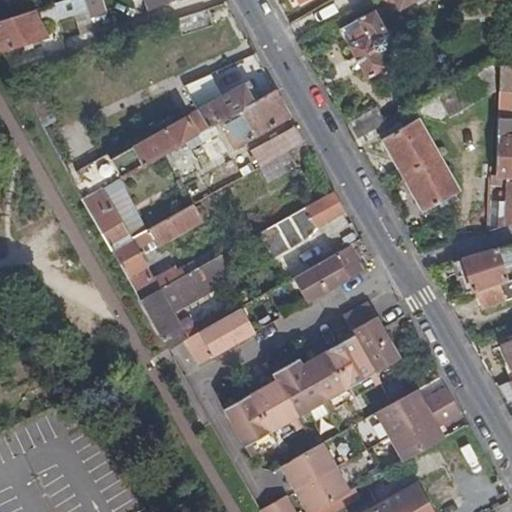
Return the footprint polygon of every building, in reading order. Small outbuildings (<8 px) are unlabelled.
[(90,11),(86,0),(72,0),(56,5),(60,21),(90,11)] [(148,0),(151,9),(179,0),(148,0)] [(419,0),(396,0),(402,9),(419,0)] [(35,11),(0,22),(0,49),(2,53),(47,39),(46,34),(35,11)] [(60,21),(70,54),(101,45),(97,34),(90,11),(60,21)] [(389,35),(380,18),(376,11),(342,31),(369,78),(388,67),(380,52),(390,45),(386,37),(389,35)] [(203,13),(173,22),(178,39),(208,30),(203,13)] [(444,120),(494,92),(495,62),(432,98),(444,120)] [(491,227),(507,222),(511,220),(511,65),(502,65),(497,173),(508,174),(508,200),(492,199),(491,227)] [(198,82),(184,88),(198,112),(208,131),(213,128),(221,124),(211,107),(212,106),(198,82)] [(211,107),(221,124),(255,104),(245,87),(212,106),(211,107)] [(26,95),(43,126),(55,119),(38,89),(26,95)] [(268,129),(290,116),(276,92),(255,104),(221,124),(224,129),(235,148),(256,136),(268,129)] [(196,138),(208,131),(198,112),(113,161),(123,180),(196,138)] [(348,125),(357,141),(359,139),(368,134),(381,127),(373,112),(348,125)] [(402,176),(440,154),(422,120),(383,142),(402,176)] [(221,124),(213,128),(216,134),(224,129),(221,124)] [(291,148),(304,141),(296,127),(273,139),(262,146),(252,151),(261,166),(291,148)] [(216,134),(213,128),(208,131),(196,138),(210,163),(227,152),(216,134)] [(273,139),(268,129),(256,136),(262,146),(273,139)] [(368,134),(359,139),(363,145),(372,140),(368,134)] [(291,148),(261,166),(272,184),(302,166),(291,148)] [(461,192),(440,154),(402,176),(422,213),(461,192)] [(105,190),(133,239),(146,232),(118,183),(105,190)] [(105,190),(85,201),(113,250),(133,239),(105,190)] [(314,230),(345,212),(334,193),(258,235),(273,260),(304,242),(314,230)] [(133,239),(113,250),(143,301),(187,276),(183,269),(179,272),(176,268),(156,280),(139,250),(158,240),(162,247),(206,222),(196,204),(146,232),(133,239)] [(511,245),(465,261),(476,290),(511,278),(511,245)] [(348,248),(292,280),(307,306),(363,275),(348,248)] [(187,276),(143,301),(169,350),(184,341),(235,312),(230,304),(198,323),(199,326),(184,334),(171,310),(208,290),(210,291),(235,277),(223,256),(187,276)] [(511,282),(477,295),(482,311),(511,299),(511,282)] [(368,305),(342,319),(353,338),(374,375),(380,385),(405,371),(387,339),(382,342),(378,335),(383,332),(368,305)] [(235,312),(184,341),(199,365),(255,335),(241,309),(235,312)] [(387,339),(383,332),(378,335),(382,342),(387,339)] [(348,389),(374,375),(353,338),(327,353),(348,389)] [(301,367),(322,403),(348,389),(327,353),(301,367)] [(296,418),(322,403),(301,367),(297,360),(280,370),(284,376),(275,381),(296,418)] [(271,375),(275,381),(284,376),(280,370),(271,375)] [(348,389),(354,399),(380,385),(374,375),(348,389)] [(249,395),(270,432),(296,418),(275,381),(249,395)] [(511,383),(503,386),(510,403),(511,402),(511,383)] [(348,389),(322,403),(328,414),(354,399),(348,389)] [(385,442),(454,403),(447,391),(425,403),(419,406),(412,395),(392,406),(372,417),(385,442)] [(425,403),(418,391),(412,395),(419,406),(425,403)] [(249,395),(223,409),(243,447),(270,432),(249,395)] [(296,418),(302,428),(328,414),(322,403),(296,418)] [(440,430),(462,417),(454,403),(385,442),(399,466),(439,444),(434,433),(440,430)] [(270,432),(276,442),(302,428),(296,418),(270,432)] [(439,444),(446,440),(440,430),(434,433),(439,444)] [(270,432),(243,447),(249,457),(276,442),(270,432)] [(286,478),(294,492),(332,471),(318,446),(313,449),(287,463),(292,475),(286,478)] [(280,467),(286,478),(292,475),(287,463),(280,467)] [(313,511),(317,511),(346,496),(332,471),(294,492),(302,506),(308,502),(313,511)] [(432,511),(418,483),(365,511),(432,511)] [(336,511),(365,496),(361,488),(346,496),(317,511),(336,511)] [(294,511),(287,496),(273,504),(277,511),(294,511)] [(304,511),(313,511),(308,502),(302,506),(304,511)]
